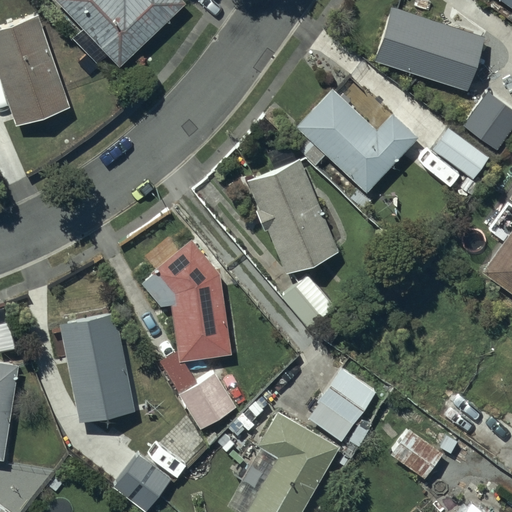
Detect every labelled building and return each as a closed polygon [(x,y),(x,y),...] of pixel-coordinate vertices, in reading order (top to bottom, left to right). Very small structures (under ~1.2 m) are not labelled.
[(56,0),(82,28),(72,37),(96,64),(107,54),(116,65),(183,4),(179,0),(56,0)] [(511,0),(499,0),(511,9),(511,0)] [(467,86),(483,32),(389,3),(373,56),(467,86)] [(0,27),(0,82),(14,124),(67,106),(36,15),(0,27)] [(329,88),(293,126),(365,193),(415,139),(388,114),(386,116),(383,113),(374,123),(377,126),(374,129),(329,88)] [(494,146),(511,121),(511,107),(485,88),(460,122),(494,146)] [(446,127),(430,149),(470,178),(486,156),(446,127)] [(266,229),(283,272),(336,251),(300,159),(245,180),(256,208),(253,209),(262,230),(266,229)] [(511,191),(508,198),(511,200),(511,226),(480,271),(511,294),(511,191)] [(212,371),(195,381),(182,360),(228,353),(216,271),(187,238),(139,284),(157,306),(168,304),(174,350),(157,361),(198,429),(234,407),(212,371)] [(305,275),(279,297),(310,334),(337,311),(305,275)] [(113,314),(60,323),(78,421),(131,411),(113,314)] [(0,361),(0,458),(4,459),(18,364),(0,361)] [(339,368),(316,400),(318,401),(306,417),(340,440),(373,391),(339,368)] [(511,438),(511,430),(448,387),(444,393),(433,385),(418,406),(429,413),(427,415),(439,424),(430,437),(440,444),(450,430),(495,462),(511,438)] [(297,511),(334,446),(274,412),(256,444),(259,446),(225,505),(237,511),(297,511)] [(440,452),(406,428),(387,453),(422,478),(440,452)] [(138,454),(113,487),(144,511),(170,479),(138,454)]
